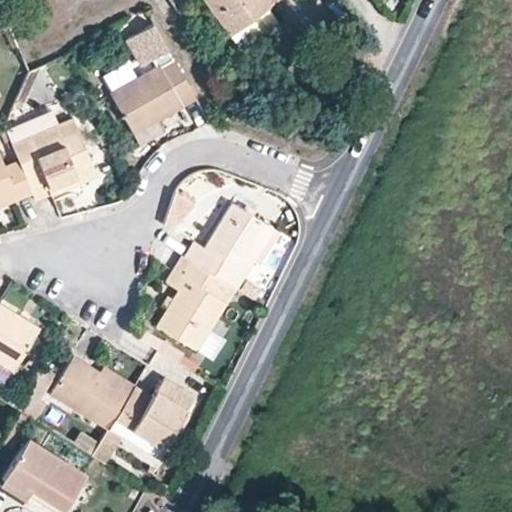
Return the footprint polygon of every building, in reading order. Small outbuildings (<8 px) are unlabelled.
[(192,5),(187,0),(169,0),(179,14),(192,5)] [(204,0),(229,34),(276,0),(204,0)] [(166,46),(151,20),(123,36),(137,62),(166,46)] [(234,56),(226,44),(209,56),(217,67),(234,56)] [(195,97),(173,57),(110,93),(132,132),(156,119),(195,97)] [(21,108),(41,65),(28,70),(13,104),(21,108)] [(11,143),(57,124),(52,111),(5,129),(11,143)] [(93,175),(71,118),(57,124),(11,143),(18,161),(30,191),(33,200),(50,193),(47,187),(74,177),(76,183),(93,175)] [(156,119),(132,132),(139,144),(163,131),(156,119)] [(4,167),(0,155),(0,196),(13,192),(15,197),(30,191),(18,161),(4,167)] [(50,193),(76,183),(74,177),(47,187),(50,193)] [(0,196),(0,202),(15,197),(13,192),(0,196)] [(259,263),(279,230),(231,201),(204,248),(193,241),(184,256),(219,277),(230,284),(235,287),(253,259),(259,263)] [(183,215),(170,204),(163,224),(172,229),(183,215)] [(196,349),(225,301),(221,299),(230,284),(219,277),(184,256),(181,254),(165,281),(178,289),(156,325),(196,349)] [(0,363),(12,371),(39,326),(0,302),(0,363)] [(182,352),(162,339),(156,349),(177,361),(182,352)] [(99,371),(72,355),(50,392),(108,427),(130,390),(99,371)] [(56,370),(44,363),(17,407),(36,419),(45,404),(39,399),(56,370)] [(134,384),(103,365),(99,371),(130,390),(133,385),(134,384)] [(170,398),(178,385),(162,376),(154,389),(170,398)] [(155,456),(193,395),(178,385),(170,398),(154,389),(150,395),(133,385),(130,390),(108,427),(121,436),(155,456)] [(105,462),(121,436),(108,427),(91,454),(105,462)] [(85,473),(26,437),(4,473),(30,489),(34,482),(66,502),(85,473)] [(66,502),(34,482),(30,489),(4,473),(0,479),(0,483),(42,509),(47,500),(62,510),(66,502)]
